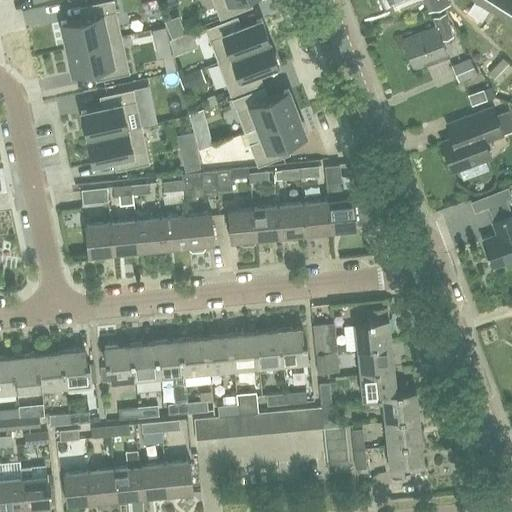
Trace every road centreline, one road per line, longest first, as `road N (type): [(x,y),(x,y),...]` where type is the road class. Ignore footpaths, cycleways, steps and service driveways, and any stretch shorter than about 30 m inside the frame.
road 1 (residential): [(430,267),(398,277),(58,311)]
road 2 (residential): [(430,267),(327,0)]
road 3 (residential): [(58,311),(16,106),(0,81)]
road 4 (residential): [(511,488),(430,267)]
